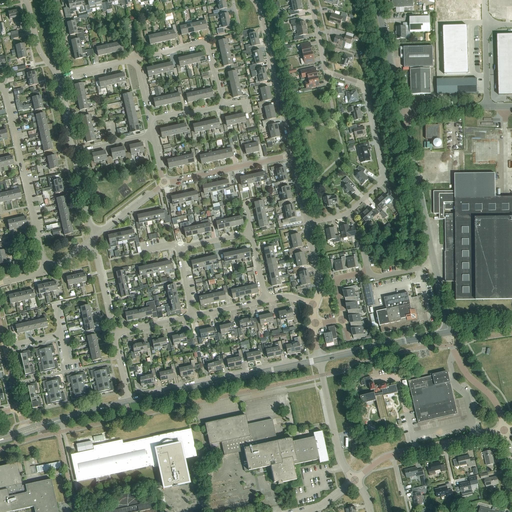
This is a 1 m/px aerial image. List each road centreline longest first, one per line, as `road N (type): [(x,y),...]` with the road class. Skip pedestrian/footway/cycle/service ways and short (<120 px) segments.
road 1 (residential): [(307,223),(344,214),(384,179),(365,84),(325,72)]
road 2 (tertiary): [(127,401),(319,360)]
road 3 (residential): [(46,270),(0,86)]
road 4 (residential): [(255,0),(288,155)]
road 5 (unclassified): [(434,265),(402,118)]
road 6 (residential): [(223,106),(206,43),(135,59)]
road 7 (unknown): [(485,25),(441,28),(440,67),(452,76),(487,76)]
road 8 (tertiary): [(319,360),(448,332)]
road 9 (residential): [(163,182),(288,155)]
road 10 (unclassified): [(402,118),(377,0)]
